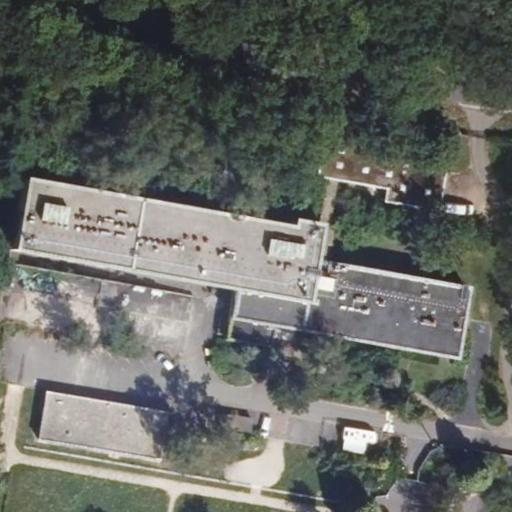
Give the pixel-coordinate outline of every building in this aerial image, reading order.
[(362,94),(246,78),(242,103),(359,119),(362,94)] [(317,140),(310,181),(319,182),(337,186),(379,193),(377,207),(431,217),(441,161),(317,140)] [(337,186),(319,182),(311,227),(305,263),(323,266),(337,186)] [(15,183),(3,255),(225,294),(217,341),(260,349),(263,330),(276,332),(448,362),(460,290),(445,287),(323,266),(305,263),(311,227),(285,223),(283,230),(15,183)] [(160,418),(39,397),(31,444),(152,465),(160,418)]
